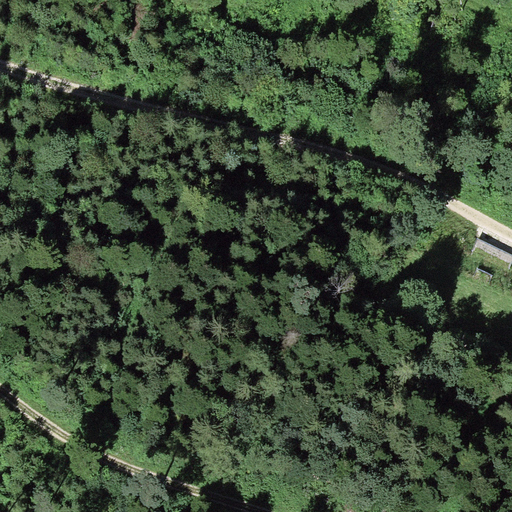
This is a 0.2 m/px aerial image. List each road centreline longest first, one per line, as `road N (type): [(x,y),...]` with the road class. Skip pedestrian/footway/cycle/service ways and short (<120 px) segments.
road 1 (motorway): [(511,339),(0,84)]
road 2 (motorway): [(0,260),(492,511)]
road 3 (track): [(0,68),(302,142),(380,167),(511,231)]
road 4 (track): [(0,393),(99,462),(254,511)]
